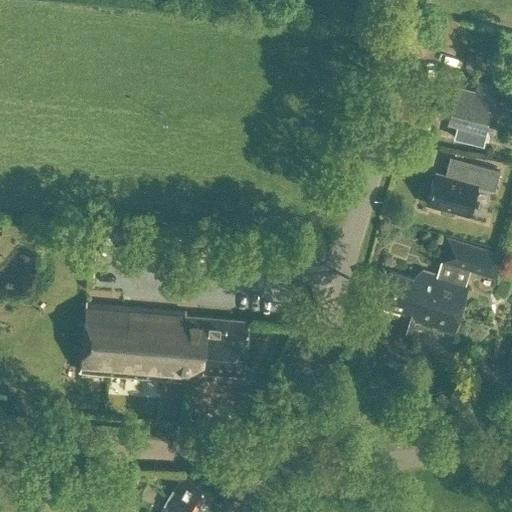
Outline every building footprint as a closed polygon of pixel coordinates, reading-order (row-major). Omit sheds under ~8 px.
[(490,56),(489,56),(468,51),(464,65),(487,70),(490,57),(490,56)] [(511,72),(505,71),(500,94),(511,96),(511,72)] [(448,119),(457,121),(454,135),(483,143),(486,128),(481,127),(491,87),(476,83),(474,92),(456,87),(448,119)] [(439,207),(438,211),(453,215),(454,212),(468,215),(477,184),(494,189),(499,168),(469,160),(463,181),(434,173),(425,204),(439,207)] [(495,280),(503,257),(450,239),(438,275),(422,270),(416,281),(390,272),(378,305),(406,314),(396,341),(408,345),(416,322),(452,334),(473,272),(495,280)] [(245,375),(250,326),(184,320),(184,315),(86,306),(80,374),(191,384),(206,372),(245,375)] [(187,477),(167,511),(209,511),(219,495),(187,477)]
